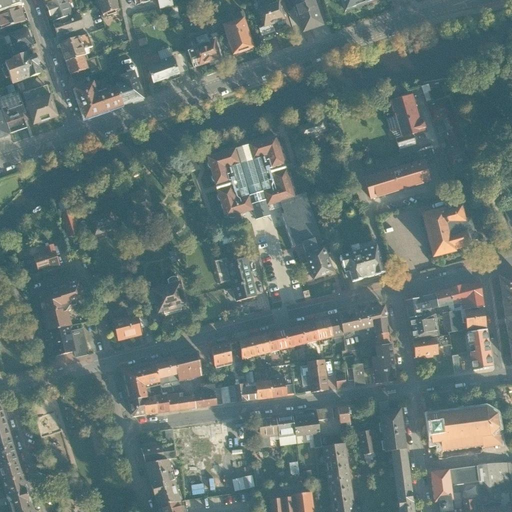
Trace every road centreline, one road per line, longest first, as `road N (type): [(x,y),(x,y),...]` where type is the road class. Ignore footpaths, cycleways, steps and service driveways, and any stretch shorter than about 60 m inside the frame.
road 1 (tertiary): [(410,19),(78,134)]
road 2 (residential): [(107,363),(392,291)]
road 3 (residential): [(122,428),(407,389)]
road 4 (residential): [(78,134),(31,0)]
road 5 (residential): [(8,389),(44,511)]
road 6 (residential): [(425,511),(407,389)]
